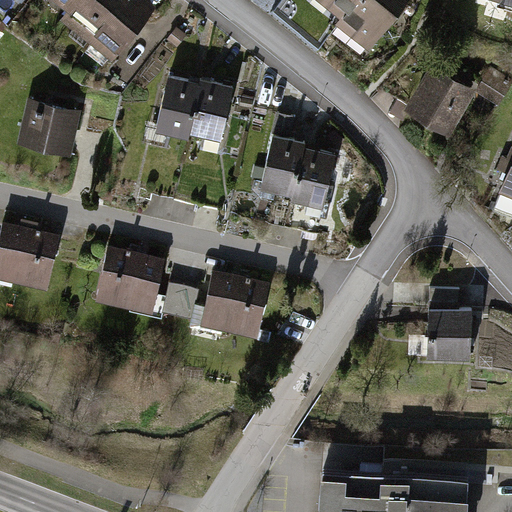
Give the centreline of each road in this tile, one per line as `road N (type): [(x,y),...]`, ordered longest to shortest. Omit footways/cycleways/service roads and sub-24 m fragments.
road 1 (residential): [(359,286),(333,273),(0,193)]
road 2 (residential): [(438,190),(349,100),(225,0)]
road 3 (residential): [(212,511),(359,286)]
road 4 (residential): [(359,286),(392,236),(438,190)]
